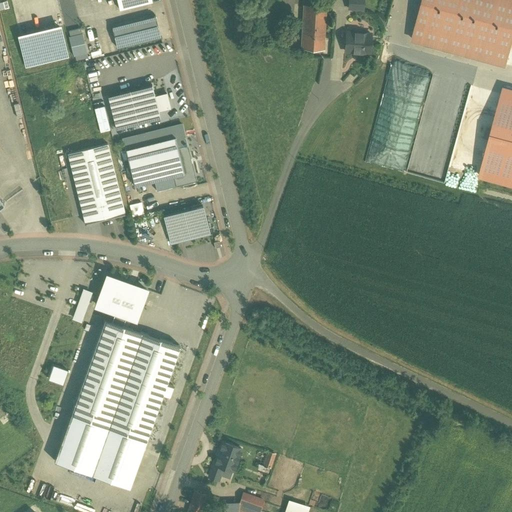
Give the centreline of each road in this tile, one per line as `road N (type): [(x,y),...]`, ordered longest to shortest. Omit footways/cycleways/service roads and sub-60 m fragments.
road 1 (unclassified): [(511,425),(324,333),(246,277)]
road 2 (residential): [(246,277),(180,0)]
road 3 (residential): [(0,249),(111,251),(242,290)]
road 4 (residential): [(242,290),(168,511)]
